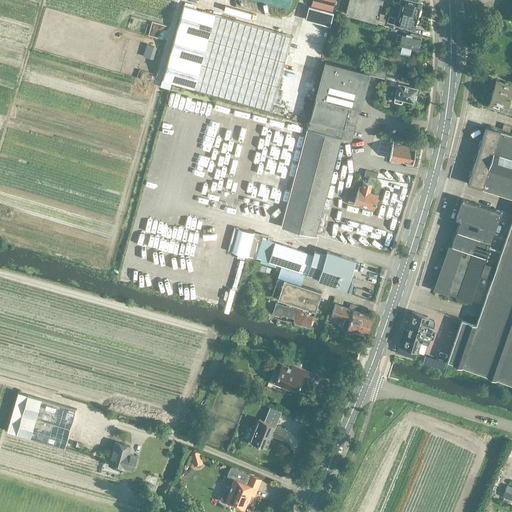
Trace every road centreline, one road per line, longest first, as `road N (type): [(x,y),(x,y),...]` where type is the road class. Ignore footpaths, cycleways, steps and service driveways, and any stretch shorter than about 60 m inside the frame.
road 1 (primary): [(364,381),(433,174),(450,65),(447,0)]
road 2 (unclassified): [(511,426),(364,381)]
road 3 (primary): [(309,511),(364,381)]
